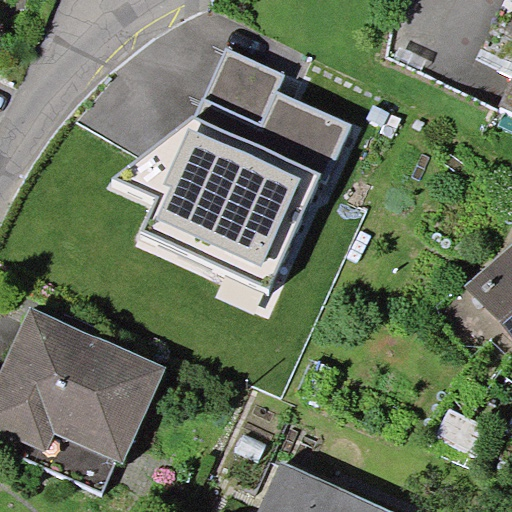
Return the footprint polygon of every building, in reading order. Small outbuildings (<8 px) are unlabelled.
[(351,110),(263,67),(243,106),(331,150),(351,110)] [(301,158),(211,115),(170,202),(260,244),(301,158)] [(511,266),(471,300),(511,348),(511,266)] [(172,370),(36,311),(0,392),(0,429),(61,456),(69,436),(132,463),(172,370)] [(400,511),(271,457),(247,511),(400,511)]
